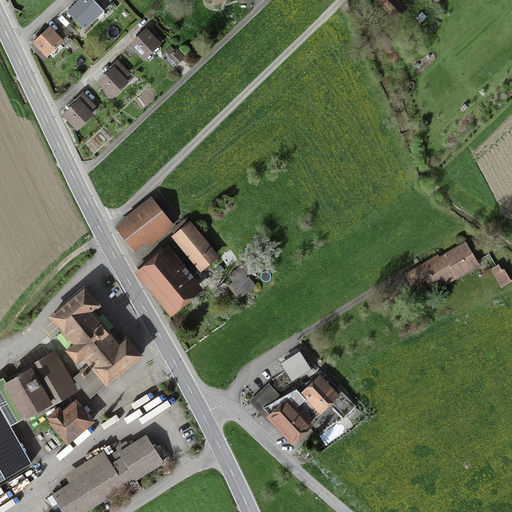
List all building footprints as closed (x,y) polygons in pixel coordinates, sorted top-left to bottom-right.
[(86,0),(71,15),(88,32),(106,15),(91,0),(86,0)] [(377,0),(395,18),(402,12),(398,8),(402,4),(398,0),(377,0)] [(165,38),(153,25),(148,29),(149,30),(160,42),(165,38)] [(34,43),(48,57),(65,41),(51,27),(34,43)] [(132,45),(147,62),(164,46),(160,42),(149,30),(132,45)] [(166,53),(177,64),(184,57),(173,46),(166,53)] [(132,75),(120,61),(115,66),(116,67),(127,79),(132,75)] [(99,82),(114,99),(131,83),(127,79),(116,67),(99,82)] [(97,107),(84,94),(79,98),(80,99),(92,112),(97,107)] [(64,115),(79,131),(95,116),(92,112),(80,99),(64,115)] [(153,201),(119,228),(135,248),(168,221),(153,201)] [(172,231),(202,267),(215,256),(198,237),(201,234),(200,232),(197,235),(184,219),(180,222),(181,223),(172,231)] [(406,276),(413,287),(432,276),(438,286),(478,262),(466,242),(439,258),(440,260),(422,271),(419,267),(406,276)] [(172,308),(196,289),(162,248),(138,268),(172,308)] [(503,269),(502,269),(499,265),(492,269),(502,286),(511,280),(504,269),(504,270),(503,269)] [(239,298),(255,286),(240,267),(230,275),(235,281),(229,286),(239,298)] [(140,355),(127,339),(119,345),(90,311),(98,305),(84,289),(52,316),(75,344),(67,350),(77,361),(84,355),(92,364),(85,370),(85,371),(75,378),(90,396),(140,355)] [(302,354),(282,366),(290,378),(310,366),(302,354)] [(51,357),(30,369),(30,370),(7,383),(6,383),(26,417),(71,391),(51,357)] [(330,400),(345,416),(356,406),(326,375),(300,391),(298,390),(281,399),(270,387),(257,400),(293,439),(308,425),(306,423),(330,400)] [(3,377),(0,379),(0,480),(32,463),(10,425),(26,417),(6,383),(7,383),(3,377)] [(63,413),(59,408),(49,417),(53,421),(52,422),(67,441),(92,421),(76,402),(63,413)] [(120,452),(119,450),(106,458),(107,460),(47,498),(56,511),(54,511),(83,511),(125,486),(123,483),(135,476),(136,478),(163,462),(146,435),(120,452)]
